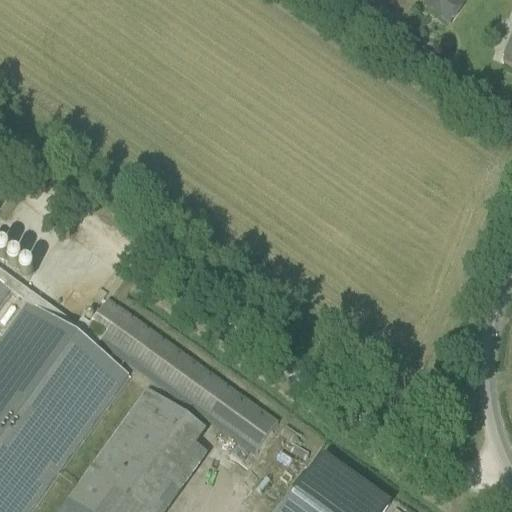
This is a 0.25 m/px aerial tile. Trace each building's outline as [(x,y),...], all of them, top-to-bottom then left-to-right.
[(441,21),(443,18),(452,24),(463,7),(454,1),(454,0),(428,0),(423,9),(441,21)] [(511,42),(502,66),(511,70),(511,42)] [(0,511),(35,511),(131,379),(81,343),(85,337),(91,330),(83,325),(78,332),(0,275),(0,286),(11,295),(10,296),(29,309),(0,350),(0,511)] [(0,309),(10,296),(11,295),(0,286),(0,309)] [(91,330),(85,337),(233,444),(254,459),(277,427),(109,305),(91,330)] [(323,460),(285,511),(386,511),(390,508),(323,460)] [(82,511),(68,501),(60,511),(82,511)]
